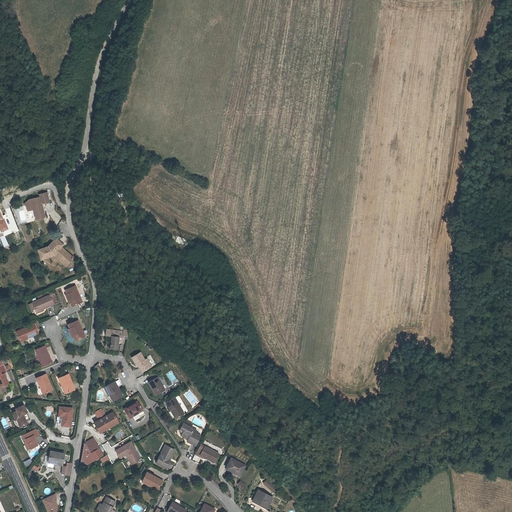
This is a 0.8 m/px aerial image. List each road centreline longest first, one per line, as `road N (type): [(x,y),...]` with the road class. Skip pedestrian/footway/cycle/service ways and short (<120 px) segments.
road 1 (unclassified): [(128,0),(103,49),(68,204),(70,230),(93,279),(91,356)]
road 2 (unclassified): [(90,362),(67,511)]
